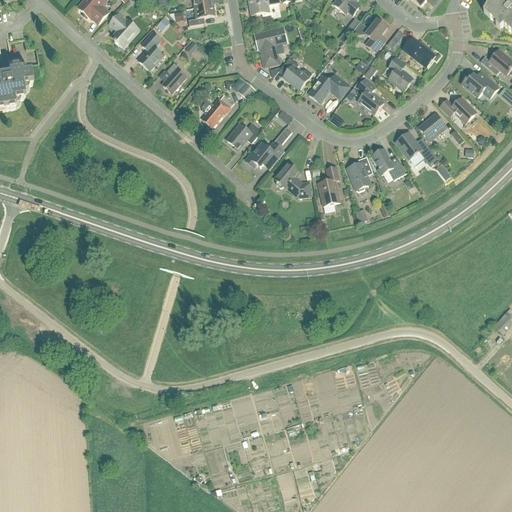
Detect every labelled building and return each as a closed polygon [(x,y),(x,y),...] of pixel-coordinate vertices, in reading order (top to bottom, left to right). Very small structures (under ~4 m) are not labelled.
[(91,19),(99,26),(108,16),(100,8),(107,0),(88,0),(79,11),(89,20),(91,19)] [(189,0),(192,0),(194,11),(214,7),(212,0),(184,0),(185,1),(189,0)] [(248,0),(251,18),(269,14),(267,7),(280,5),(278,0),(248,0)] [(354,0),(338,0),(333,7),(345,17),(347,14),(352,19),(361,9),(355,4),(357,2),(354,0)] [(425,0),(408,0),(421,10),(428,2),(425,0)] [(511,0),(491,0),(483,15),(497,27),(496,27),(496,28),(500,32),(503,29),(503,28),(511,35),(511,0)] [(215,18),(214,7),(194,11),(196,22),(188,23),(189,29),(205,26),(204,20),(215,18)] [(175,24),(185,22),(183,14),(169,16),(170,18),(175,24)] [(111,40),(123,51),(139,33),(127,22),(126,23),(119,17),(109,27),(117,34),(111,40)] [(347,32),(352,36),(360,25),(355,21),(347,32)] [(370,42),(365,48),(375,56),(384,46),(379,42),(388,31),(377,22),(365,38),(370,42)] [(282,31),(255,38),(258,52),(260,52),(263,62),(264,69),(279,65),(277,59),(274,48),(286,45),(282,31)] [(155,50),(161,43),(153,36),(142,48),(148,54),(138,64),(149,74),(164,58),(155,50)] [(411,41),(402,53),(426,71),(435,58),(418,45),(417,46),(411,41)] [(191,58),(198,50),(192,44),(185,53),(191,58)] [(485,60),(481,65),(496,78),(500,73),(506,79),(511,71),(511,63),(499,53),(490,64),(485,60)] [(299,93),(309,81),(312,77),(306,72),(303,73),(301,75),(296,71),(299,68),(289,60),(280,71),(286,76),(282,80),(299,93)] [(406,67),(396,60),(388,70),(394,74),(388,82),(404,94),(410,86),(411,87),(415,82),(411,79),(411,80),(401,73),(406,67)] [(162,88),(172,97),(187,80),(177,72),(179,70),(174,65),(166,74),(171,78),(162,88)] [(8,81),(0,82),(0,86),(4,114),(15,112),(13,104),(24,102),(22,90),(32,88),(29,72),(19,74),(19,70),(7,72),(8,81)] [(471,76),(462,87),(478,101),(483,95),(490,101),(499,91),(488,82),(484,87),(471,76)] [(308,98),(320,107),(330,94),(340,102),(350,90),(334,78),(330,84),(323,79),(308,98)] [(376,91),(365,82),(357,91),(364,96),(357,105),(374,118),(384,106),(372,96),(376,91)] [(239,96),(247,102),(255,93),(247,86),(239,96)] [(223,118),(230,110),(231,111),(234,106),(223,98),(220,102),(218,101),(212,108),(209,106),(204,107),(202,110),(202,114),(206,117),(202,123),(211,131),(222,117),(223,118)] [(447,103),(440,110),(450,120),(455,116),(466,127),(477,116),(461,100),(453,109),(447,103)] [(419,131),(429,144),(446,130),(436,117),(419,131)] [(247,133),(241,128),(227,144),(237,152),(246,142),(251,147),(261,135),(251,127),(247,133)] [(459,131),(465,143),(473,140),(468,127),(459,131)] [(282,147),(292,135),(286,131),(276,142),(282,147)] [(450,137),(459,147),(464,144),(455,133),(450,137)] [(396,146),(409,162),(408,162),(409,163),(422,153),(427,159),(432,155),(423,144),(419,148),(409,136),(409,135),(395,145),(396,146)] [(252,155),(245,164),(253,171),(256,168),(260,171),(265,165),(267,167),(279,152),(273,146),(268,152),(262,147),(254,156),(252,155)] [(384,152),(372,159),(379,171),(378,172),(381,178),(388,174),(393,183),(406,176),(398,162),(391,165),(384,152)] [(360,166),(347,171),(356,193),(357,193),(358,195),(364,192),(364,190),(371,187),(367,179),(373,177),(367,160),(358,163),(360,166)] [(288,166),(274,182),(286,192),(298,201),(310,200),(309,186),(302,187),(296,181),(300,176),(288,166)] [(318,187),(323,209),(340,205),(335,183),(339,182),(336,170),(327,173),(329,184),(318,187)] [(379,207),(384,221),(391,218),(386,205),(379,207)] [(356,215),(361,226),(369,223),(365,212),(356,215)] [(503,338),(511,326),(511,319),(506,315),(493,330),(503,338)] [(325,423),(332,422),(330,415),(324,416),(325,423)]
